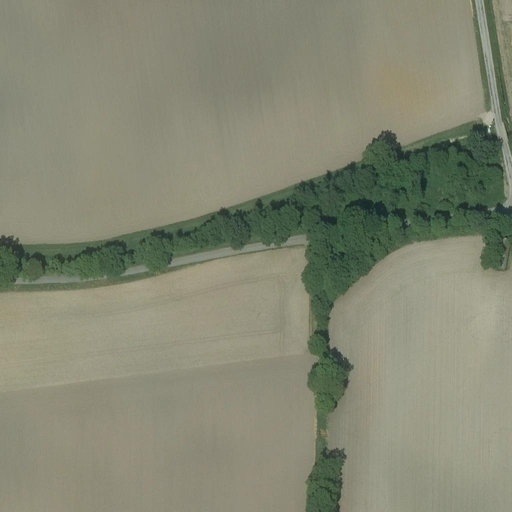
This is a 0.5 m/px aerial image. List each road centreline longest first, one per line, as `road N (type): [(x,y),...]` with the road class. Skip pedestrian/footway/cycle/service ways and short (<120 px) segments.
road 1 (unclassified): [(511,211),(104,278),(0,283)]
road 2 (unclassified): [(476,0),(511,185)]
